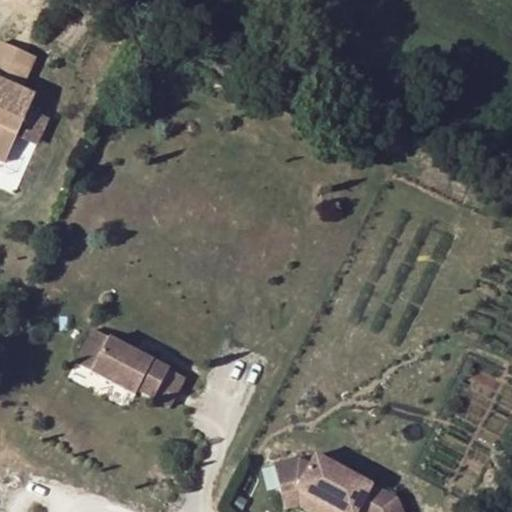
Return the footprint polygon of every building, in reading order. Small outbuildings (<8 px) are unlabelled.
[(0,42),(0,81),(3,82),(0,87),(0,96),(26,110),(33,96),(19,90),(35,58),(0,42)] [(26,110),(0,96),(0,87),(3,82),(0,81),(0,165),(2,166),(15,137),(26,110)] [(49,119),(26,110),(15,137),(37,147),(49,119)] [(82,371),(141,402),(144,398),(160,406),(175,376),(99,337),(82,371)] [(175,376),(160,406),(176,414),(191,385),(175,376)] [(276,498),(295,494),(329,511),(397,511),(394,503),(311,460),(306,470),(296,464),(270,470),(276,498)] [(276,498),(279,511),(288,511),(293,511),(295,511),(329,511),(295,494),(276,498)]
